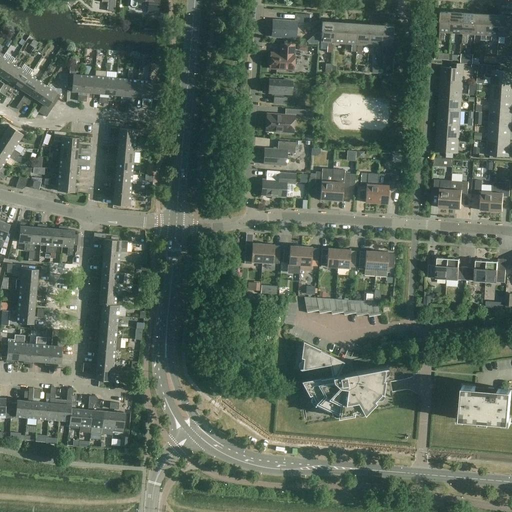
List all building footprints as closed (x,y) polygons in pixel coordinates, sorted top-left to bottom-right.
[(115,12),(115,0),(94,0),(95,0),(108,2),(107,11),(115,12)] [(138,6),(138,4),(148,5),(148,13),(159,14),(159,0),(129,0),(130,5),(132,7),(135,8),(138,6)] [(451,33),(452,12),(441,12),(440,23),(439,40),(444,40),(445,33),(451,33)] [(451,33),(463,34),(464,13),(452,12),(451,33)] [(464,13),(463,34),(462,43),(467,44),(468,34),(475,35),(476,14),(464,13)] [(273,20),(272,37),(295,38),(296,22),(309,23),(309,15),(295,14),(294,22),(273,20)] [(476,14),(475,35),(481,35),(481,40),(486,40),(488,14),(488,15),(476,14)] [(488,14),(486,40),(491,40),(492,36),(499,36),(500,15),(500,16),(488,15),(488,14)] [(510,47),(511,37),(511,16),(500,16),(500,15),(499,36),(505,37),(505,46),(510,47)] [(332,53),(333,43),(334,22),(334,23),(322,22),(322,21),(320,45),(321,43),(327,43),(327,52),(332,53)] [(334,22),(333,43),(345,44),(346,23),(334,23),(334,22)] [(351,52),(356,52),(358,24),(346,23),(345,44),(351,45),(351,52)] [(362,45),(369,46),(370,25),(358,24),(356,52),(356,54),(361,55),(362,45)] [(380,56),(381,47),(382,25),(382,26),(370,25),(369,46),(375,46),(375,56),(380,56)] [(382,25),(381,47),(386,47),(386,56),(391,57),(392,37),(393,37),(393,26),(382,26),(382,25)] [(271,53),(270,69),(293,70),(294,55),(293,54),(294,45),(280,44),(279,54),(271,53)] [(461,63),(473,63),(473,58),(473,54),(461,54),(461,59),(461,63)] [(12,64),(11,63),(3,58),(0,61),(0,75),(3,77),(12,64)] [(0,92),(0,93),(4,95),(21,70),(15,66),(19,60),(15,58),(11,63),(12,64),(3,77),(0,81),(4,84),(0,89),(0,92)] [(440,81),(462,83),(462,82),(462,69),(463,69),(463,68),(462,68),(463,64),(452,63),(451,68),(442,67),(441,77),(442,77),(441,81),(440,81)] [(21,70),(4,95),(7,97),(9,96),(11,93),(15,95),(19,88),(21,89),(30,75),(30,76),(33,70),(27,66),(24,72),(21,70)] [(491,85),(511,86),(511,71),(493,70),(492,84),(491,84),(491,85)] [(21,89),(30,95),(39,81),(30,76),(30,75),(21,89)] [(83,92),(84,76),(73,75),(72,91),(83,92)] [(84,76),(83,92),(94,93),(95,77),(84,76)] [(95,77),(94,93),(104,94),(106,78),(95,77)] [(106,78),(104,94),(115,95),(117,79),(106,78)] [(117,79),(115,95),(126,96),(127,80),(117,79)] [(127,80),(126,96),(137,97),(138,81),(127,80)] [(269,80),(268,93),(276,93),(276,97),(274,97),(273,104),(286,105),(286,98),(283,98),(283,94),(291,94),(292,81),(269,80)] [(35,98),(39,101),(48,87),(39,81),(30,95),(28,98),(25,103),(28,106),(31,101),(33,101),(35,98)] [(138,81),(137,97),(147,98),(149,82),(138,81)] [(462,83),(440,81),(440,82),(441,82),(441,86),(440,95),(439,95),(461,97),(462,97),(461,96),(462,83)] [(149,82),(147,98),(159,99),(160,83),(149,82)] [(478,95),(479,84),(471,84),(470,95),(478,95)] [(511,86),(491,85),(492,85),(491,99),(490,98),(490,99),(511,100),(511,99),(511,100),(511,95),(511,90),(511,91),(511,87),(511,86)] [(39,101),(43,104),(38,112),(46,117),(61,96),(57,93),(48,87),(39,101)] [(20,110),(25,103),(28,98),(24,95),(16,108),(20,110)] [(438,109),(461,111),(460,111),(461,97),(439,95),(439,96),(440,96),(439,105),(440,105),(440,109),(438,109)] [(511,100),(490,99),(491,99),(490,113),(489,113),(511,114),(510,114),(511,110),(511,100)] [(267,114),(266,131),(266,129),(274,129),(273,132),(293,133),(294,116),(304,116),(305,110),(285,109),(285,115),(267,114)] [(461,111),(438,109),(438,110),(439,110),(439,114),(438,123),(437,123),(437,124),(460,125),(459,125),(460,111),(461,111)] [(511,114),(489,113),(490,113),(489,127),(488,127),(511,128),(510,128),(510,119),(510,115),(511,115),(511,114)] [(436,137),(436,138),(459,139),(458,139),(459,125),(460,125),(437,124),(438,124),(437,133),(438,133),(438,137),(436,137)] [(0,133),(17,144),(20,139),(27,144),(30,139),(9,126),(6,131),(3,130),(0,133)] [(511,128),(488,127),(489,127),(488,141),(487,141),(510,142),(508,142),(509,138),(510,129),(511,129),(511,128)] [(119,140),(135,141),(136,130),(120,129),(119,140)] [(0,146),(18,158),(18,157),(21,154),(14,149),(17,144),(0,133),(0,138),(1,139),(0,140),(0,146)] [(62,142),(61,148),(81,150),(82,145),(78,145),(79,138),(54,136),(54,141),(62,142)] [(459,139),(436,138),(438,138),(437,142),(436,152),(457,153),(458,139),(459,139)] [(119,140),(118,151),(134,152),(135,141),(119,140)] [(264,148),(263,164),(286,166),(286,153),(295,153),(295,142),(278,141),(278,149),(264,148)] [(510,142),(487,141),(488,141),(487,155),(508,157),(509,147),(508,147),(508,143),(510,143),(510,142)] [(0,158),(5,162),(9,157),(15,162),(16,161),(22,162),(22,157),(18,157),(18,158),(0,146),(0,158)] [(52,158),(77,160),(77,154),(81,154),(81,150),(61,148),(61,154),(53,153),(52,158)] [(117,161),(133,163),(134,152),(118,151),(117,161)] [(0,171),(6,176),(9,172),(2,167),(5,162),(0,158),(0,171)] [(60,163),(59,169),(79,171),(80,167),(76,166),(77,160),(52,158),(52,163),(60,163)] [(117,161),(116,172),(132,174),(133,163),(117,161)] [(331,200),(333,169),(322,168),(322,172),(316,172),(316,174),(310,173),(309,183),(321,184),(320,199),(331,200)] [(46,174),(46,178),(45,179),(75,182),(75,175),(79,176),(79,171),(59,169),(59,175),(46,174)] [(333,169),(331,200),(342,201),(343,185),(354,186),(355,174),(344,174),(344,170),(333,169)] [(115,183),(131,184),(132,174),(116,172),(115,183)] [(262,179),(261,196),(285,197),(286,184),(295,184),(295,174),(279,173),(279,180),(262,179)] [(378,174),(367,173),(361,173),(360,187),(366,187),(365,203),(376,203),(377,185),(378,174)] [(384,185),(377,185),(376,203),(387,204),(388,188),(394,189),(394,188),(397,189),(398,176),(394,176),(394,174),(385,174),(384,185)] [(28,178),(19,177),(16,187),(21,189),(24,187),(28,178)] [(44,184),(50,184),(58,185),(57,191),(77,193),(78,188),(74,188),(75,182),(45,179),(46,178),(45,178),(44,184)] [(451,181),(441,180),(434,180),(434,192),(440,192),(438,207),(450,208),(451,181)] [(491,211),(492,192),(482,192),(482,181),(476,180),(475,194),(481,195),(480,210),(491,211)] [(493,182),(493,192),(492,192),(491,211),(502,212),(503,196),(509,196),(510,181),(504,180),(504,183),(493,182)] [(451,181),(450,208),(461,209),(462,193),(468,194),(468,182),(451,181)] [(115,183),(114,194),(131,195),(131,184),(115,183)] [(131,195),(114,194),(113,205),(130,206),(131,195)] [(0,247),(2,248),(0,253),(4,254),(10,232),(8,231),(10,225),(4,223),(5,220),(1,218),(0,220),(0,247)] [(29,251),(31,227),(25,227),(25,223),(20,223),(19,243),(25,243),(24,251),(29,251)] [(37,228),(31,227),(29,251),(28,258),(33,258),(35,244),(41,245),(42,225),(38,224),(37,228)] [(47,225),(42,225),(41,245),(47,245),(46,253),(50,253),(51,253),(53,229),(47,228),(47,225)] [(62,246),(64,226),(59,226),(59,229),(53,229),(51,253),(50,253),(50,258),(55,258),(56,246),(62,246)] [(68,227),(64,226),(62,246),(68,247),(67,258),(71,259),(71,255),(73,255),(75,231),(68,230),(68,227)] [(104,250),(120,252),(127,252),(128,241),(105,239),(106,234),(94,233),(93,242),(104,243),(104,250)] [(251,262),(262,262),(263,244),(252,243),(252,244),(245,244),(244,264),(251,264),(251,262)] [(274,245),(263,244),(262,262),(279,264),(280,246),(274,246),(274,245)] [(300,265),(301,246),(290,246),(290,247),(284,247),(283,262),(289,263),(289,264),(300,265)] [(301,246),(300,265),(299,270),(310,271),(311,260),(318,261),(319,249),(312,248),(312,247),(301,246)] [(338,268),(339,249),(328,248),(328,249),(322,249),(321,263),(327,263),(327,267),(338,268)] [(350,250),(339,249),(338,268),(349,268),(349,267),(355,267),(356,251),(350,251),(350,250)] [(104,250),(103,261),(119,262),(120,252),(104,250)] [(364,275),(375,276),(377,252),(366,251),(366,252),(360,252),(359,264),(365,264),(364,275)] [(388,252),(377,252),(375,276),(386,277),(387,267),(393,268),(394,254),(388,254),(388,252)] [(447,279),(448,258),(437,258),(437,265),(428,265),(427,277),(436,278),(447,279)] [(448,258),(447,279),(458,280),(458,279),(466,280),(467,267),(459,267),(459,259),(448,258)] [(467,267),(466,280),(474,281),(485,281),(487,261),(476,260),(475,268),(467,267)] [(102,272),(118,273),(119,262),(103,261),(102,272)] [(487,261),(485,281),(497,282),(505,283),(506,270),(497,269),(498,262),(487,261)] [(21,279),(37,281),(38,270),(22,268),(21,279)] [(124,274),(118,273),(102,272),(101,283),(117,284),(123,284),(124,274)] [(16,290),(20,290),(36,292),(39,292),(40,288),(37,287),(37,281),(21,279),(17,279),(16,290)] [(100,293),(117,295),(117,284),(101,283),(100,293)] [(19,301),(35,302),(36,292),(20,290),(19,301)] [(99,304),(102,305),(102,304),(116,305),(119,305),(122,306),(123,295),(117,295),(100,293),(99,304)] [(310,297),(304,297),(307,313),(307,312),(313,311),(310,297)] [(318,310),(316,298),(310,297),(313,311),(318,310)] [(319,313),(325,312),(323,298),(316,298),(318,310),(319,313),(319,314),(320,314),(319,313)] [(325,312),(331,310),(329,299),(323,298),(325,312)] [(337,312),(335,299),(329,299),(331,310),(331,315),(332,314),(332,313),(337,312)] [(337,312),(343,311),(341,300),(335,299),(337,312)] [(350,313),(347,300),(341,300),(343,311),(344,315),(344,314),(350,313)] [(350,313),(355,312),(356,312),(353,300),(347,300),(350,313)] [(356,315),(362,314),(360,301),(353,300),(356,312),(355,312),(356,316),(357,316),(356,315)] [(19,301),(18,312),(34,313),(35,302),(19,301)] [(368,313),(366,301),(360,301),(362,314),(368,313)] [(369,316),(374,315),(372,302),(366,301),(368,313),(369,317),(369,316)] [(380,315),(381,315),(378,302),(372,302),(374,315),(380,314),(380,315)] [(102,305),(101,315),(118,317),(119,305),(116,305),(102,304),(102,305)] [(34,313),(18,312),(17,323),(33,324),(34,313)] [(101,326),(117,327),(118,317),(101,315),(101,326)] [(116,338),(117,327),(101,326),(100,337),(116,338)] [(12,359),(18,360),(20,335),(15,335),(14,343),(8,342),(8,345),(0,344),(0,357),(7,357),(6,362),(11,363),(12,359)] [(25,336),(20,335),(18,360),(24,360),(24,364),(28,364),(30,344),(24,344),(25,336)] [(33,361),(39,362),(41,337),(37,337),(36,345),(30,344),(28,364),(33,365),(33,361)] [(46,338),(41,337),(39,362),(45,362),(45,366),(50,366),(51,346),(46,346),(46,338)] [(100,337),(99,347),(115,349),(115,348),(120,349),(121,338),(116,338),(100,337)] [(54,372),(54,366),(55,363),(61,364),(63,339),(58,339),(57,347),(51,346),(50,366),(49,374),(52,374),(54,372)] [(344,362),(303,342),(303,343),(304,343),(302,357),(305,357),(303,368),(299,368),(299,369),(300,369),(300,370),(330,364),(332,376),(302,381),(302,382),(303,382),(309,394),(310,394),(312,393),(317,402),(314,405),(315,405),(328,411),(328,410),(329,408),(338,413),(338,417),(338,416),(353,413),(352,413),(351,411),(362,409),(364,412),(364,411),(374,401),(373,400),(373,401),(371,399),(379,392),(382,393),(383,393),(382,392),(384,378),(383,378),(383,379),(381,378),(382,368),(386,367),(386,366),(385,367),(385,366),(355,372),(350,373),(349,371),(340,366),(342,362),(344,362)] [(99,347),(98,358),(114,360),(115,349),(99,347)] [(83,363),(83,368),(113,370),(114,360),(98,358),(97,365),(94,364),(83,363)] [(113,370),(83,368),(83,372),(96,373),(96,380),(112,381),(113,370)] [(509,423),(511,394),(511,390),(498,389),(498,392),(475,391),(476,387),(463,385),(460,413),(458,413),(457,419),(465,420),(465,419),(509,423)] [(50,403),(48,420),(59,421),(61,400),(55,399),(56,389),(54,387),(51,386),(51,394),(50,400),(50,403)] [(28,401),(27,418),(26,424),(36,425),(37,419),(38,419),(39,402),(33,402),(34,391),(32,388),(29,388),(29,392),(28,398),(28,401)] [(59,421),(69,421),(70,421),(71,408),(72,396),(73,388),(70,388),(68,390),(67,400),(61,400),(59,421)] [(72,396),(71,408),(70,421),(69,421),(69,428),(80,429),(82,409),(76,409),(77,396),(72,396)] [(80,432),(90,433),(94,396),(89,396),(88,410),(82,409),(80,429),(80,432)] [(97,397),(94,396),(90,433),(101,434),(103,411),(97,411),(98,398),(97,397)] [(16,417),(27,418),(28,401),(17,400),(16,417)] [(38,419),(48,420),(50,403),(39,402),(38,419)] [(112,432),(114,412),(103,411),(101,434),(112,435),(113,432),(112,432)] [(125,413),(114,412),(112,432),(113,432),(123,433),(125,413)] [(128,446),(129,437),(121,437),(120,446),(128,446)]
